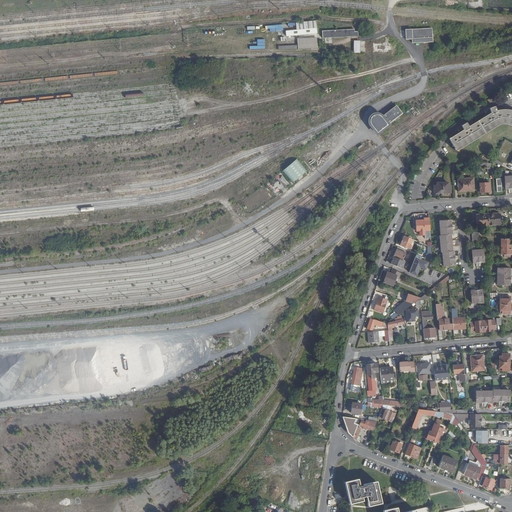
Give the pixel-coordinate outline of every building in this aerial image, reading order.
[(270,32),(283,30),(282,24),(269,26),(270,32)] [(432,28),(412,28),(412,37),(432,37),(432,28)] [(317,37),(297,38),(298,45),(298,49),(317,48),(317,37)] [(391,42),(373,42),(373,53),(391,53),(391,42)] [(397,105),(383,115),(379,110),(366,119),(376,133),(403,114),(397,105)] [(469,128),(465,131),(450,140),(455,150),(499,124),(504,123),(509,123),(511,124),(511,112),(510,112),(503,112),(497,113),(492,115),(469,128)] [(292,183),(307,173),(298,159),(283,169),(292,183)] [(459,192),(474,192),(474,179),(458,179),(459,192)] [(434,193),(450,193),(451,186),(448,186),(448,183),(436,183),(436,186),(434,186),(434,193)] [(490,192),(490,183),(480,184),(480,192),(489,192),(490,192)] [(477,227),(500,226),(499,214),(476,215),(477,227)] [(425,235),(426,245),(427,246),(431,247),(431,244),(430,236),(430,228),(429,218),(424,218),(424,220),(416,220),(416,231),(419,231),(419,235),(425,235)] [(454,229),(454,227),(442,228),(443,235),(452,234),(453,234),(453,229),(454,229)] [(443,235),(441,235),(442,243),(452,243),(452,234),(443,235)] [(413,239),(402,235),(401,238),(402,238),(399,245),(404,247),(406,244),(407,241),(411,243),(413,239)] [(502,255),(502,258),(508,258),(509,255),(510,250),(510,245),(509,240),(508,238),(503,237),(503,240),(500,240),(499,255),(502,255)] [(442,243),(442,252),(444,252),(453,251),(452,243),(442,243)] [(406,251),(397,247),(390,264),(402,270),(406,262),(403,261),(403,259),(405,254),(406,253),(405,253),(406,251)] [(454,251),(453,251),(444,252),(444,259),(456,259),(456,255),(455,256),(454,251)] [(422,257),(416,255),(409,273),(415,276),(418,271),(419,268),(425,270),(428,264),(420,260),(422,257)] [(384,283),(392,286),(396,277),(397,277),(398,276),(391,274),(387,272),(384,283)] [(448,276),(438,284),(440,286),(449,280),(448,276)] [(431,286),(417,297),(420,298),(428,292),(434,287),(431,286)] [(417,297),(407,294),(405,298),(413,300),(414,302),(420,298),(417,297)] [(501,314),(503,314),(510,314),(510,297),(503,297),(503,299),(500,299),(499,314),(501,314)] [(382,313),(386,301),(378,298),(374,309),(378,310),(378,311),(382,313)] [(413,304),(412,304),(413,306),(416,304),(416,308),(421,308),(420,298),(414,302),(413,304)] [(399,314),(402,312),(404,310),(412,304),(413,304),(411,303),(397,313),(399,314)] [(436,308),(439,337),(442,337),(441,330),(452,329),(451,324),(449,324),(449,319),(442,319),(441,311),(443,311),(442,308),(441,307),(441,305),(436,305),(436,308)] [(417,309),(406,310),(406,317),(410,317),(410,321),(414,321),(414,317),(418,316),(417,309)] [(422,319),(423,328),(425,327),(426,327),(426,322),(425,322),(425,319),(432,319),(432,314),(423,315),(423,319),(422,319)] [(388,330),(389,340),(393,340),(392,328),(394,327),(394,325),(403,323),(403,320),(402,320),(401,317),(397,317),(397,319),(394,319),(395,322),(389,322),(388,323),(388,330)] [(383,322),(371,319),(367,329),(372,331),(374,327),(375,328),(376,325),(381,327),(383,322)] [(464,319),(452,320),(453,330),(465,329),(464,319)] [(476,333),(492,331),(492,330),(496,329),(495,321),(491,321),(491,320),(475,322),(475,323),(470,323),(471,332),(476,331),(476,333)] [(423,328),(424,338),(428,337),(432,337),(435,337),(435,328),(425,329),(425,327),(423,328)] [(378,331),(368,332),(368,343),(379,342),(378,331)] [(502,357),(499,356),(499,371),(509,371),(510,354),(502,354),(502,357)] [(485,371),(483,355),(470,356),(472,372),(485,371)] [(410,374),(415,374),(414,361),(399,363),(400,371),(410,370),(410,374)] [(431,374),(430,363),(418,364),(419,374),(431,374)] [(367,390),(368,396),(376,395),(374,372),(378,372),(377,364),(367,365),(370,390),(367,390)] [(465,375),(464,364),(453,365),(454,374),(459,374),(460,379),(465,379),(465,375)] [(439,367),(434,367),(435,380),(450,378),(449,365),(442,365),(442,367),(439,367)] [(384,367),(380,367),(381,379),(393,378),(392,368),(384,368),(384,367)] [(354,368),(354,370),(353,372),(351,385),(351,389),(358,390),(363,369),(354,368)] [(500,401),(500,391),(492,391),(492,392),(492,401),(500,401)] [(509,391),(500,391),(500,401),(509,402),(509,391)] [(483,403),(483,392),(475,392),(475,402),(483,403)] [(492,392),(483,392),(483,403),(492,403),(492,401),(492,392)] [(352,403),(351,412),(360,414),(362,404),(352,403)] [(437,404),(438,409),(440,409),(440,411),(451,411),(450,403),(437,404)] [(382,408),(384,409),(385,410),(382,418),(385,420),(388,421),(392,422),(394,418),(392,417),(394,413),(393,412),(395,408),(400,408),(401,407),(388,405),(383,404),(382,408)] [(417,413),(412,426),(416,428),(421,414),(434,416),(435,411),(418,409),(417,413)] [(464,414),(453,414),(455,417),(463,429),(471,429),(465,421),(463,422),(461,419),(460,420),(459,417),(468,417),(470,416),(471,414),(468,414),(464,414)] [(480,426),(480,414),(471,414),(470,416),(470,418),(469,418),(469,423),(470,423),(470,426),(480,426)] [(348,433),(356,440),(360,429),(357,427),(360,419),(343,417),(348,433)] [(434,440),(439,428),(442,420),(438,418),(435,425),(434,424),(431,433),(429,432),(426,439),(430,440),(431,438),(434,440)] [(367,428),(373,430),(377,421),(366,420),(365,422),(362,420),(360,425),(363,426),(363,428),(366,429),(367,428)] [(434,440),(433,442),(438,443),(439,441),(439,442),(440,438),(441,439),(444,430),(439,428),(434,440)] [(477,443),(487,443),(487,431),(477,431),(477,443)] [(398,453),(402,444),(393,441),(390,449),(398,453)] [(406,455),(418,459),(420,451),(421,448),(409,444),(406,455)] [(477,450),(474,445),(471,452),(480,464),(486,466),(487,463),(480,454),(477,450)] [(508,464),(508,454),(500,454),(499,464),(508,464)] [(452,472),(457,460),(443,455),(439,467),(452,472)] [(483,473),(484,470),(468,463),(464,474),(480,481),(482,476),(483,473)] [(480,481),(479,485),(487,488),(487,489),(489,490),(491,489),(492,486),(494,486),(494,484),(493,483),(494,481),(482,476),(480,481)] [(359,487),(357,479),(344,482),(349,504),(363,501),(362,500),(366,499),(368,506),(381,503),(376,482),(363,485),(363,486),(359,487)] [(500,489),(510,489),(510,479),(500,479),(500,489)]
